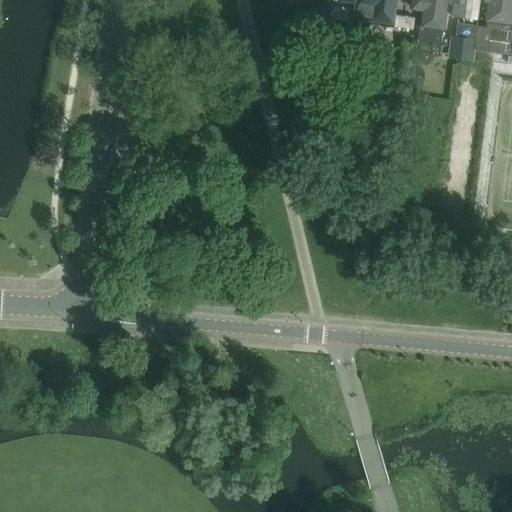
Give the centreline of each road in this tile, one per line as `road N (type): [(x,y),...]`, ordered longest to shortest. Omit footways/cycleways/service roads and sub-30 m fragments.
road 1 (residential): [(511,353),(125,318),(81,306)]
road 2 (residential): [(81,306),(114,0)]
